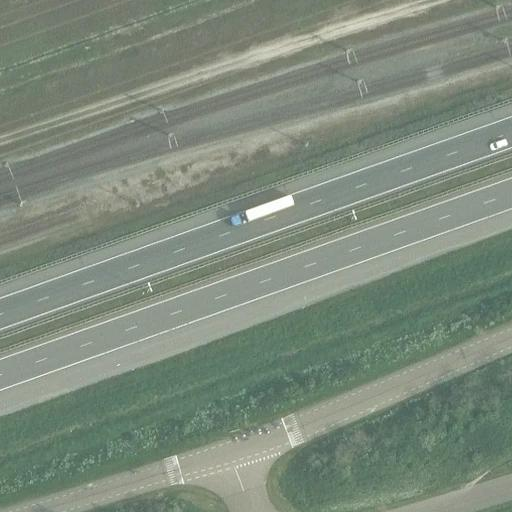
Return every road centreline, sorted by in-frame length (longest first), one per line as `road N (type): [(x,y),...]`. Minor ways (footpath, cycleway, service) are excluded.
road 1 (trunk): [(0,376),(511,194)]
road 2 (trunk): [(511,134),(0,315)]
road 3 (unclassified): [(43,511),(233,453),(511,338)]
